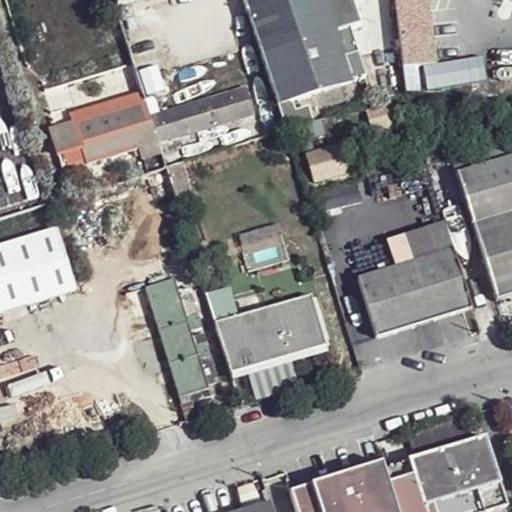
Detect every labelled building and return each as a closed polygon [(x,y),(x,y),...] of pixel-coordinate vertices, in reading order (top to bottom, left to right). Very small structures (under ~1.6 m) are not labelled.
[(242,0),(276,108),(366,80),(350,32),(337,35),(325,0),(242,0)] [(350,32),(339,0),(325,0),(337,35),(350,32)] [(394,0),(403,72),(435,67),(428,0),(394,0)] [(151,17),(120,26),(143,99),(144,102),(152,100),(166,96),(149,37),(155,31),(151,17)] [(150,121),(151,124),(161,155),(161,156),(182,149),(178,136),(252,115),(245,92),(150,121)] [(144,102),(143,99),(72,120),(74,127),(145,106),(144,102)] [(157,115),(152,100),(144,102),(145,106),(149,117),(157,115)] [(149,117),(145,106),(74,127),(51,134),(58,157),(65,154),(69,171),(135,151),(137,156),(143,154),(145,160),(161,155),(151,124),(150,121),(149,117)] [(454,174),(511,156),(511,136),(449,155),(454,174)] [(311,189),(350,180),(342,147),(303,156),(311,189)] [(511,156),(454,174),(496,302),(511,296),(511,156)] [(149,201),(142,176),(108,187),(116,211),(149,201)] [(108,187),(92,192),(99,216),(116,211),(108,187)] [(161,213),(153,215),(157,225),(164,224),(161,213)] [(61,227),(0,245),(0,314),(81,290),(61,227)] [(240,237),(246,271),(286,263),(279,230),(240,237)] [(471,310),(453,249),(357,280),(374,340),(423,325),(471,310)] [(174,281),(145,290),(188,423),(216,415),(206,387),(219,383),(204,337),(192,340),(191,336),(202,332),(199,319),(187,322),(177,290),(174,281)] [(189,287),(177,290),(187,322),(199,319),(189,287)] [(310,298),(214,324),(230,376),(326,348),(310,298)] [(436,452),(387,466),(401,511),(499,511),(506,510),(485,438),(436,452)] [(401,511),(387,466),(385,462),(290,494),(295,511),(401,511)] [(271,511),(268,500),(227,511),(271,511)]
